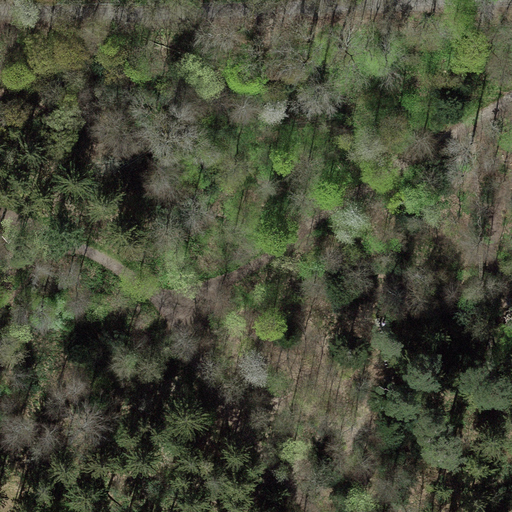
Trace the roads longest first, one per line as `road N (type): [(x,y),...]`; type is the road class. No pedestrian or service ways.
road 1 (track): [(0,217),(52,234),(151,293),(212,289),(511,98)]
road 2 (track): [(417,0),(154,15),(0,14)]
road 3 (track): [(151,293),(240,434),(310,511)]
